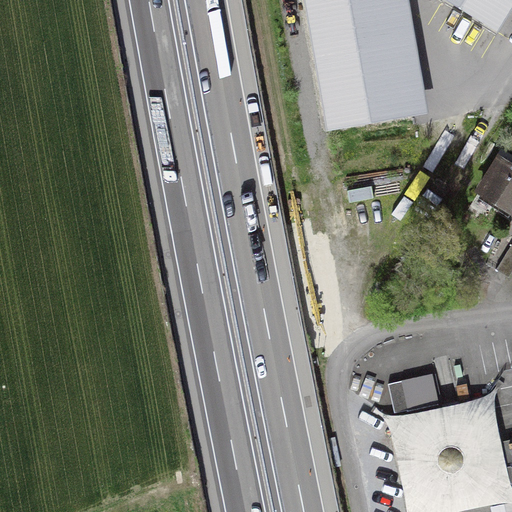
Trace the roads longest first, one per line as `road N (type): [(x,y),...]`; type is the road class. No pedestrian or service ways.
road 1 (motorway): [(303,511),(206,0)]
road 2 (motorway): [(149,0),(245,511)]
road 3 (residential): [(511,311),(388,329),(352,349),(337,391),(359,511)]
